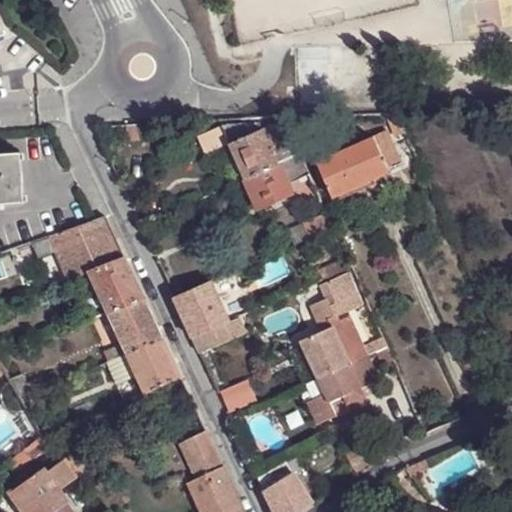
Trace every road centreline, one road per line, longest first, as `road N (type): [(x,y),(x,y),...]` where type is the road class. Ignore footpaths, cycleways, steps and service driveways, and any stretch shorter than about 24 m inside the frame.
road 1 (residential): [(257,511),(70,104)]
road 2 (residential): [(320,511),(386,466),(511,407)]
road 3 (residential): [(114,80),(147,97),(169,84),(170,48),(149,34)]
